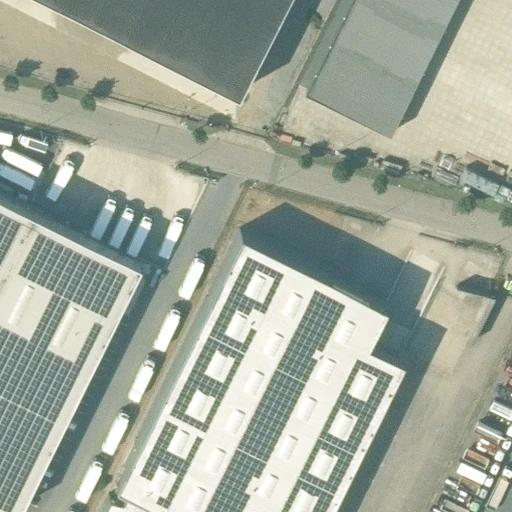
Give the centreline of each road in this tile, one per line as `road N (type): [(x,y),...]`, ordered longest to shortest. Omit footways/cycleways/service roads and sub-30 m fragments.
road 1 (unclassified): [(0,93),(511,234)]
road 2 (unknown): [(242,160),(51,511)]
road 3 (unknown): [(511,284),(391,511)]
